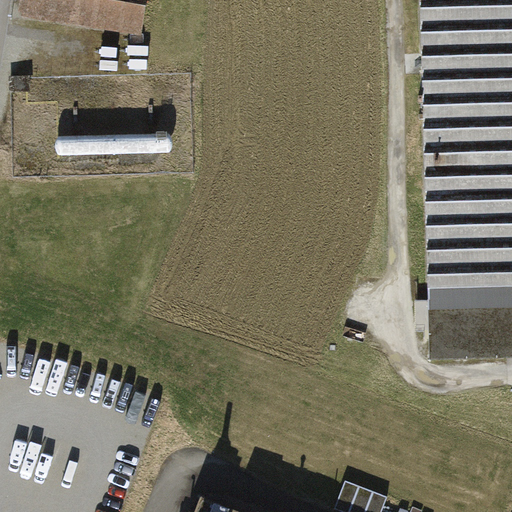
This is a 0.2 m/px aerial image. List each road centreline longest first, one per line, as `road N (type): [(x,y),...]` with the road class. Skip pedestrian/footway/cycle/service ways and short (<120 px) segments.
road 1 (unknown): [(285,511),(185,479),(153,511)]
road 2 (unknown): [(395,315),(433,371),(511,384)]
